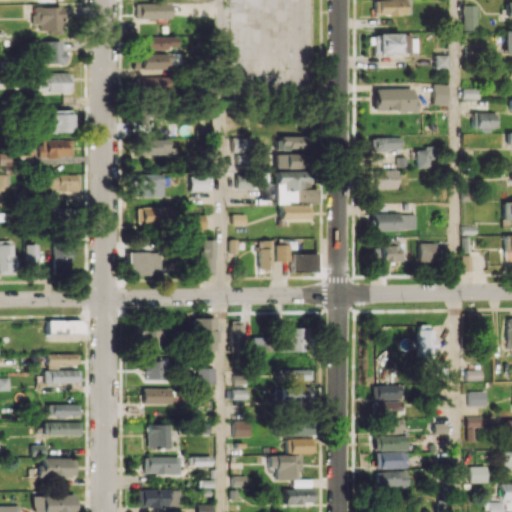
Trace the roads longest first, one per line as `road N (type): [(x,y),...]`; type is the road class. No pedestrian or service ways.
road 1 (residential): [(511,291),(0,298)]
road 2 (residential): [(105,0),(105,511)]
road 3 (tertiary): [(338,0),(338,511)]
